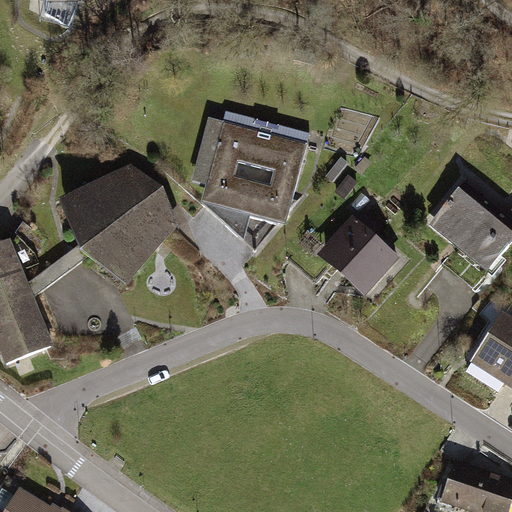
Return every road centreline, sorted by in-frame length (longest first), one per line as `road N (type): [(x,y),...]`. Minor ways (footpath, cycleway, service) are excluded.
road 1 (residential): [(511,443),(310,317),(250,317),(104,377),(33,432)]
road 2 (track): [(511,119),(395,78),(313,27),(258,11),(209,9),(168,17),(120,48),(46,140)]
road 3 (residential): [(33,432),(142,511)]
